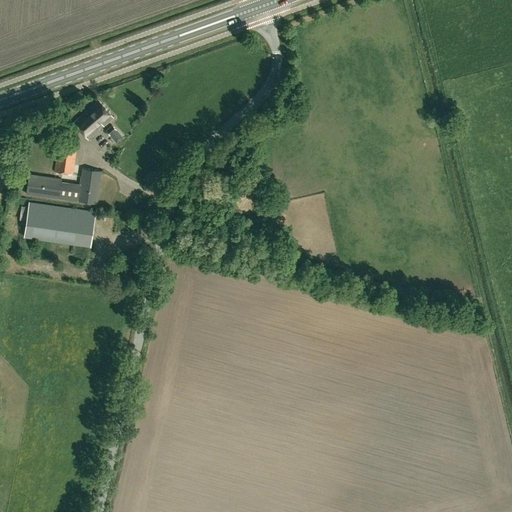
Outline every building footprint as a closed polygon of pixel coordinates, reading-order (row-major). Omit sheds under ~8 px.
[(113,117),(98,100),(73,122),(88,139),(113,117)] [(111,136),(116,130),(112,125),(106,130),(111,136)] [(115,147),(120,142),(114,137),(110,141),(115,147)] [(73,174),(77,148),(58,145),(54,171),(73,174)] [(96,203),(101,171),(82,168),(80,181),(29,174),(26,193),(96,203)] [(90,246),(95,212),(29,202),(24,236),(90,246)] [(248,232),(269,227),(266,212),(245,217),(248,232)]
